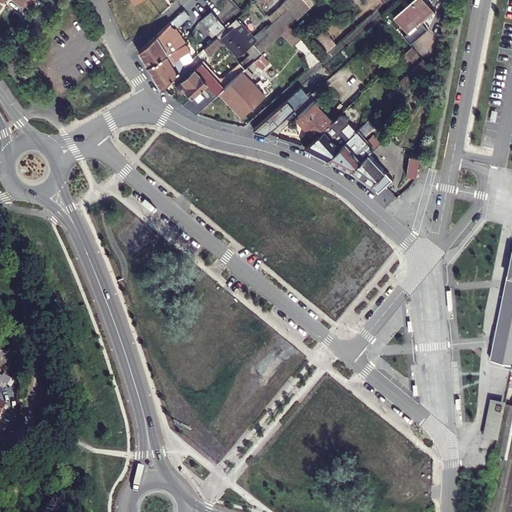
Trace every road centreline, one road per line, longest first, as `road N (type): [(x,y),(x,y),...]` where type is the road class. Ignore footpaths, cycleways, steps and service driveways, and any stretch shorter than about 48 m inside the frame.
road 1 (unclassified): [(89,134),(348,356)]
road 2 (residential): [(423,264),(328,177),(148,111)]
road 3 (unclassified): [(423,264),(437,239),(482,0)]
road 4 (unclassified): [(348,356),(439,430),(450,464),(447,511)]
road 5 (secondary): [(145,423),(79,236)]
